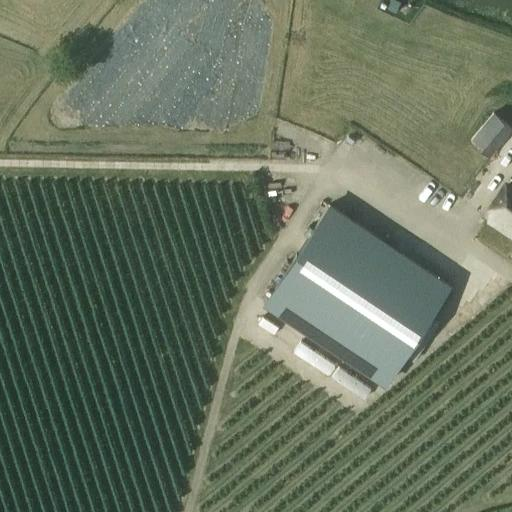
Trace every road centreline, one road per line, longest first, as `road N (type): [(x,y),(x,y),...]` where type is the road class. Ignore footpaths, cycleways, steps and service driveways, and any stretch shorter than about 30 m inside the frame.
road 1 (unknown): [(0,157),(281,159),(332,171)]
road 2 (unknown): [(332,171),(262,252),(233,307)]
